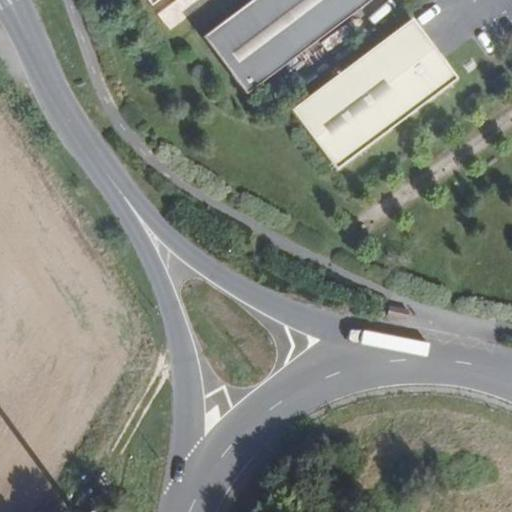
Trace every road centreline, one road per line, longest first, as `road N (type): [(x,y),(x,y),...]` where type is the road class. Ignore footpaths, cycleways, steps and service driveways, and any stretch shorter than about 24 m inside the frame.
road 1 (tertiary): [(409,361),(232,283),(115,183)]
road 2 (tertiary): [(115,183),(180,338),(187,511)]
road 3 (secondary): [(409,361),(340,373),(276,404),(224,452),(187,511)]
road 4 (tertiary): [(7,0),(60,105),(115,183)]
